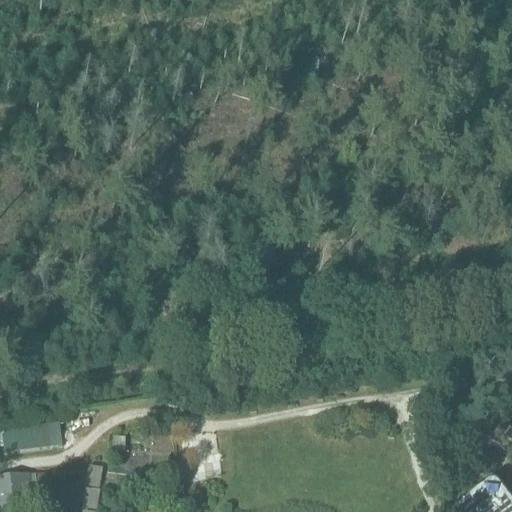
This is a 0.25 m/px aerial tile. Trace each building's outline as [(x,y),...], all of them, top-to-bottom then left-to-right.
[(4,456),(50,450),(47,426),(1,432),(4,456)] [(124,455),(125,440),(113,440),(113,454),(124,455)] [(101,490),(103,470),(88,469),(86,489),(101,490)] [(37,490),(56,488),(54,475),(35,477),(37,490)] [(0,511),(33,511),(29,478),(0,481),(0,511)] [(511,511),(511,506),(497,488),(495,486),(493,486),(491,485),(489,486),(487,487),(454,511),(453,511),(511,511)] [(85,491),(83,511),(90,511),(97,511),(100,492),(85,491)]
